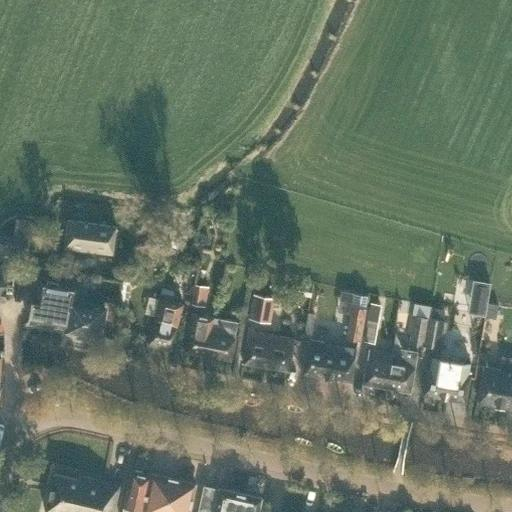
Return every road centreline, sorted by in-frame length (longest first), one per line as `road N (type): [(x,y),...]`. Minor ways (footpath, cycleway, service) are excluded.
road 1 (residential): [(18,420),(65,417),(448,501),(511,507)]
road 2 (residential): [(175,370),(511,430)]
